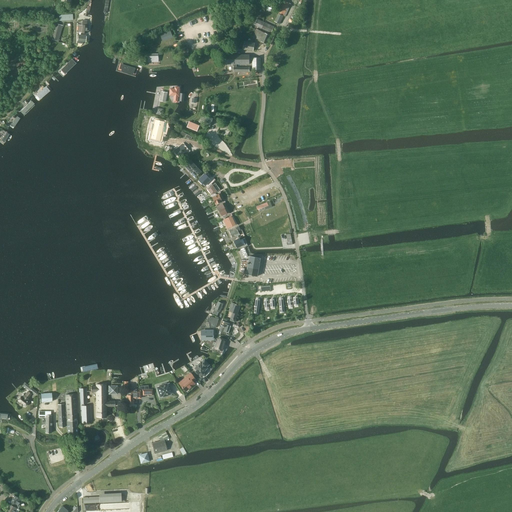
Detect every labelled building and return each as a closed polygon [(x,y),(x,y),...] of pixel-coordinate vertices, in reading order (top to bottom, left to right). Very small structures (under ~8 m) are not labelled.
[(291,4),(284,0),(274,21),(280,24),(284,16),(285,17),(291,4)] [(254,25),(266,30),(270,32),(271,33),(274,27),(257,19),(254,25)] [(79,32),(79,34),(81,35),(81,33),(86,33),(87,31),(88,31),(88,28),(87,28),(87,25),(86,25),(87,21),(83,20),(83,21),(82,21),(81,25),(78,25),(77,32),(79,32)] [(57,24),(52,39),(56,41),(61,25),(57,24)] [(267,44),(270,36),(269,35),(265,33),(256,29),(252,37),(257,39),(267,44)] [(81,35),(79,34),(79,36),(78,36),(78,43),(83,43),(83,42),(85,42),(86,35),(81,35)] [(254,51),(255,44),(245,41),(243,49),(254,51)] [(300,57),(303,47),(293,44),(291,55),(300,57)] [(234,64),(234,67),(236,67),(237,67),(237,64),(249,64),(249,54),(234,54),(224,54),(224,64),(234,64)] [(252,57),(252,69),(261,69),(261,57),(252,57)] [(73,58),(66,65),(68,68),(75,61),(73,58)] [(133,74),(135,68),(121,64),(120,68),(122,69),(122,71),(133,74)] [(47,86),(39,93),(42,95),(49,89),(47,86)] [(174,96),(174,99),(175,99),(175,102),(178,102),(179,96),(180,89),(179,89),(180,87),(175,87),(175,89),(170,88),(170,95),(174,96)] [(217,114),(217,99),(206,99),(206,111),(210,111),(210,114),(217,114)] [(32,101),(25,108),(27,110),(34,103),(32,101)] [(199,122),(210,127),(213,119),(202,114),(199,122)] [(150,131),(153,116),(147,115),(144,130),(150,131)] [(16,116),(11,125),(14,126),(19,118),(16,116)] [(152,124),(151,129),(154,129),(152,138),(153,139),(153,140),(160,141),(160,140),(164,141),(165,137),(163,136),(164,131),(167,132),(168,127),(167,127),(168,123),(156,120),(155,124),(152,124)] [(188,127),(198,130),(200,125),(190,121),(188,127)] [(229,132),(230,125),(222,123),(220,130),(229,132)] [(6,131),(0,139),(3,141),(9,133),(6,131)] [(163,144),(161,150),(169,153),(171,146),(163,144)] [(182,145),(174,152),(179,157),(186,151),(182,145)] [(192,160),(186,166),(190,170),(191,170),(192,171),(196,166),(195,166),(196,165),(192,160)] [(197,167),(196,166),(192,171),(191,172),(196,177),(202,171),(197,167)] [(206,185),(212,179),(205,173),(199,179),(203,183),(204,183),(206,185)] [(208,189),(212,194),(217,191),(213,185),(208,189)] [(221,199),(223,198),(221,193),(219,194),(213,197),(213,198),(215,202),(216,203),(216,202),(216,204),(222,201),(221,199)] [(217,206),(222,216),(227,213),(226,211),(228,210),(226,205),(224,206),(223,203),(217,206)] [(224,220),(228,228),(235,225),(231,216),(224,220)] [(240,235),(238,231),(241,230),(239,226),(229,230),(233,238),(234,237),(234,238),(240,235)] [(243,245),(244,248),(244,247),(248,246),(245,238),(240,240),(239,238),(234,241),(237,248),(243,245)] [(250,257),(249,260),(242,260),(242,263),(241,267),(240,272),(241,278),(242,278),(245,278),(247,278),(253,277),(254,275),(258,276),(261,258),(250,256),(250,257)] [(292,298),(288,298),(289,308),(293,307),(293,303),(294,302),(294,306),(299,306),(298,297),(293,297),(294,301),(293,301),(292,298)] [(269,300),(264,300),(265,310),(270,309),(269,305),(270,305),(271,308),(275,307),(274,299),(270,300),(270,303),(269,303),(269,300)] [(220,312),(223,303),(218,301),(215,310),(214,309),(213,313),(217,315),(219,312),(220,312)] [(235,322),(240,305),(232,303),(229,311),(233,312),(230,320),(235,322)] [(210,328),(216,328),(219,319),(209,316),(207,319),(208,322),(209,323),(210,328)] [(222,325),(219,332),(226,334),(227,330),(226,330),(229,323),(224,321),(223,326),(222,325)] [(205,333),(203,333),(203,338),(205,338),(205,340),(209,340),(209,338),(211,338),(211,339),(214,338),(214,330),(205,330),(205,333)] [(215,348),(222,350),(226,340),(219,338),(219,340),(218,340),(215,348)] [(205,370),(207,368),(206,367),(209,364),(205,360),(202,363),(201,362),(196,368),(197,370),(196,372),(202,377),(206,372),(207,372),(205,370)] [(91,369),(90,362),(75,365),(77,372),(91,369)] [(186,391),(189,389),(195,383),(194,381),(196,379),(191,373),(186,377),(188,379),(181,385),(186,391)] [(26,383),(25,383),(23,386),(35,395),(38,392),(26,383)] [(96,384),(96,386),(91,386),(91,392),(96,392),(96,417),(106,417),(106,406),(115,406),(115,401),(106,401),(106,384),(96,384)] [(118,384),(109,384),(109,393),(117,393),(118,384)] [(160,396),(171,392),(172,392),(169,385),(166,386),(165,384),(160,386),(160,388),(158,389),(160,396)] [(141,398),(141,391),(137,391),(137,390),(136,389),(135,388),(134,388),(133,389),(132,390),(132,391),(130,391),(127,391),(127,395),(127,404),(134,404),(133,398),(141,398)] [(23,405),(25,407),(29,402),(28,401),(29,399),(28,398),(31,394),(28,391),(25,395),(24,395),(22,397),(21,396),(18,401),(19,402),(19,404),(20,405),(21,406),(22,406),(23,405)] [(80,404),(82,404),(82,406),(81,406),(82,423),(91,422),(91,405),(84,406),(84,404),(87,404),(86,391),(79,391),(80,404)] [(39,395),(40,403),(50,402),(50,394),(39,395)] [(58,404),(58,413),(64,413),(65,416),(77,415),(76,394),(66,395),(66,406),(64,406),(64,404),(58,404)] [(67,424),(68,435),(78,435),(77,424),(77,420),(77,415),(65,416),(64,413),(58,413),(59,424),(59,427),(65,426),(65,424),(67,424)] [(168,436),(166,432),(158,436),(160,441),(168,436)] [(164,440),(152,443),(155,454),(167,450),(164,440)] [(147,451),(139,454),(141,463),(150,460),(147,451)] [(121,493),(99,494),(99,497),(100,502),(121,501),(124,501),(124,496),(121,496),(121,493)] [(12,502),(11,505),(17,508),(18,507),(19,508),(20,506),(18,505),(21,499),(14,495),(11,501),(12,502)] [(129,511),(129,502),(85,504),(86,510),(94,510),(94,511),(129,511)]
